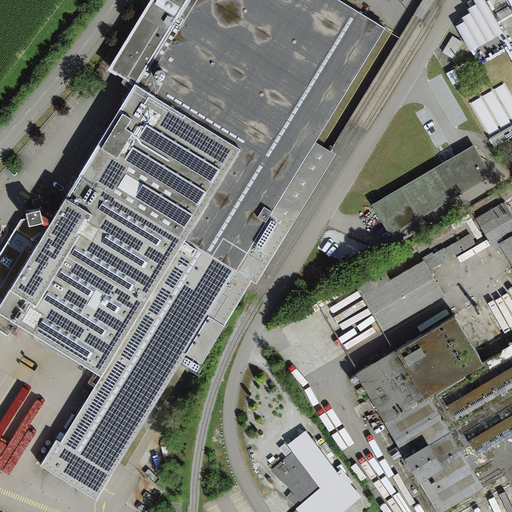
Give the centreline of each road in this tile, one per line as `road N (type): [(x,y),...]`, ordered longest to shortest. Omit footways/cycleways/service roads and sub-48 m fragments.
road 1 (residential): [(264,511),(242,475),(228,415),(244,343),(455,0)]
road 2 (unknown): [(326,373),(499,274)]
road 3 (unknown): [(326,210),(376,231),(413,229),(504,176)]
road 4 (tertiary): [(117,0),(0,141)]
